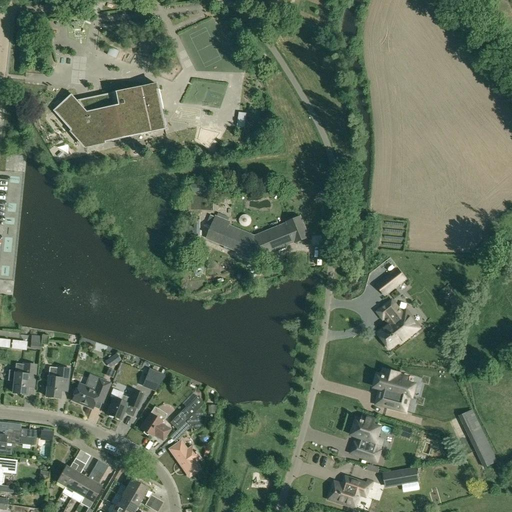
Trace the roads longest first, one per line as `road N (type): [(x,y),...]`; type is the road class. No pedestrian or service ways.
road 1 (residential): [(278,511),(324,334),(335,177),(324,137),(281,61),(252,21),(222,0)]
road 2 (residential): [(172,506),(161,473),(133,450),(58,420),(0,412)]
